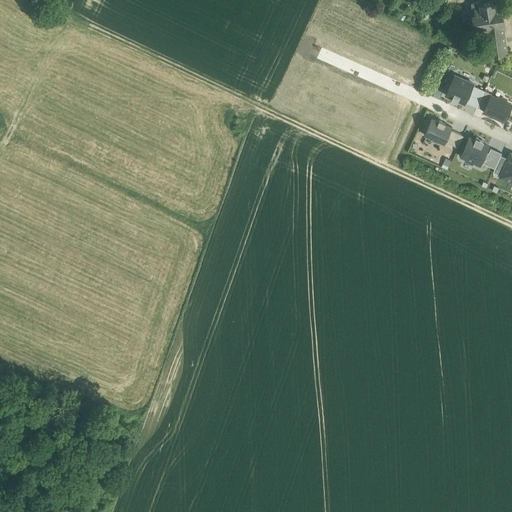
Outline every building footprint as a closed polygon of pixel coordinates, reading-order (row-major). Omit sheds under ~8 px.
[(487,29),(502,26),(504,26),(501,4),(494,6),(493,2),(482,4),(481,1),(472,3),(473,9),(470,9),(471,15),(474,15),(475,24),(470,25),(471,31),(487,29)] [(502,26),(487,29),(491,54),(506,52),(502,26)] [(446,94),(452,97),(451,99),(457,102),(458,100),(464,103),(465,101),(472,85),(473,83),(455,75),(446,94)] [(472,85),(465,101),(477,107),(484,90),(472,85)] [(439,121),(432,118),(424,135),(431,138),(430,138),(437,142),(438,141),(444,144),(445,141),(451,130),(452,127),(445,124),(446,123),(439,120),(439,121)] [(463,135),(451,130),(445,141),(458,147),(463,135)] [(480,164),(481,162),(484,155),(488,146),(482,143),(483,140),(476,137),(475,140),(469,137),(461,156),(466,158),(465,160),(472,164),(473,161),(480,164)] [(481,162),(495,168),(501,155),(502,153),(491,148),(487,156),(484,155),(481,162)] [(511,152),(508,158),(500,175),(500,176),(511,181),(511,152)] [(493,171),(500,175),(508,158),(501,155),(495,168),(493,171)]
